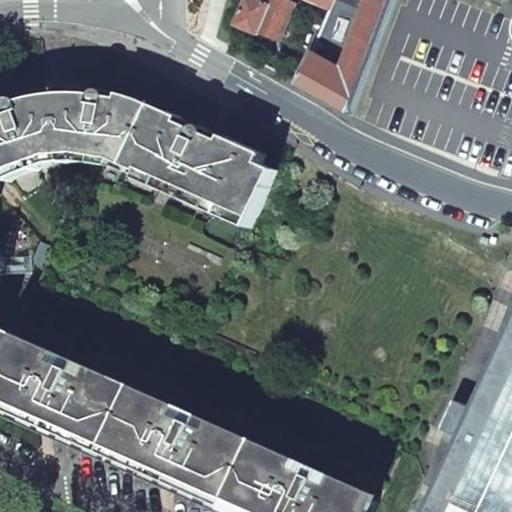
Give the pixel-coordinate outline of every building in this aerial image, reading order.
[(295,3),(288,0),(267,0),(266,3),(257,0),(246,0),(236,27),(260,37),(261,32),(281,39),(295,3)] [(336,0),(332,11),(302,86),(353,114),(394,0),(336,0)] [(336,0),(310,0),(332,11),(336,0)] [(89,163),(106,166),(113,167),(124,171),(254,229),(279,171),(265,164),(269,156),(144,100),(129,96),(100,90),(85,90),(62,90),(47,93),(25,98),(11,103),(0,108),(0,163),(14,183),(19,179),(35,171),(41,169),(59,164),(70,163),(89,163)] [(0,346),(10,337),(0,326),(0,289),(2,286),(4,279),(6,271),(5,263),(3,255),(0,248),(0,196),(1,195),(0,194),(0,346)] [(460,437),(427,511),(511,511),(511,320),(473,408),(460,437)] [(0,373),(0,400),(250,511),(375,511),(380,502),(15,339),(0,373)] [(460,437),(473,408),(458,401),(444,430),(460,437)]
